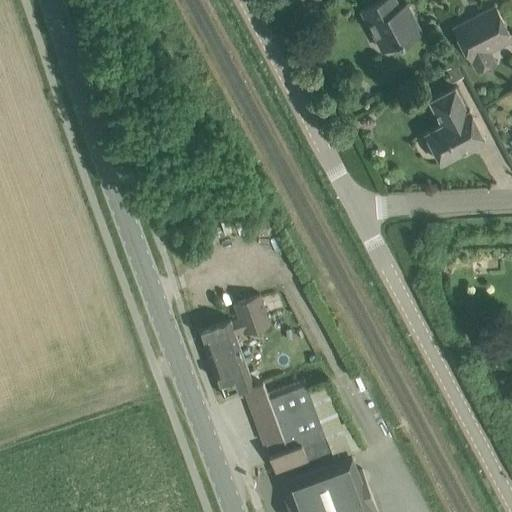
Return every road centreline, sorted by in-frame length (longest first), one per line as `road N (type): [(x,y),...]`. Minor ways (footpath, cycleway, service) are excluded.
road 1 (tertiary): [(240,511),(56,0)]
road 2 (unclassified): [(511,494),(352,206)]
road 3 (unclassified): [(352,206),(248,0)]
road 4 (residential): [(352,206),(511,199)]
